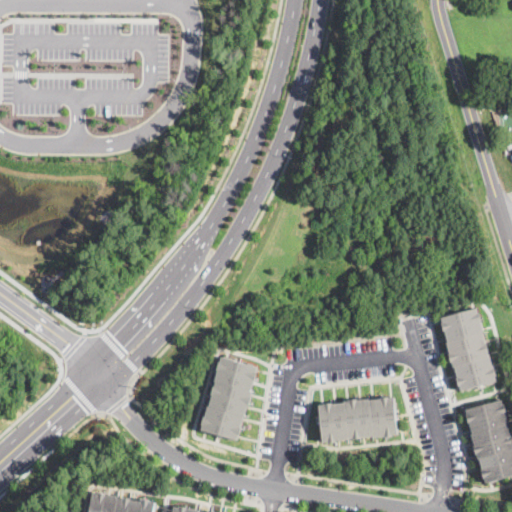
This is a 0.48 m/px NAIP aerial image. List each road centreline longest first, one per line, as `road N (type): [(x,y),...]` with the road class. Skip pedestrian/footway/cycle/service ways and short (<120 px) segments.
road 1 (tertiary): [(100,374),(154,339),(199,284),(262,181),(295,99),(316,0)]
road 2 (tertiary): [(292,0),(274,83),(241,164),(178,267),(111,342),(100,374)]
road 3 (residential): [(272,487),(292,367),(417,356),(442,453),(443,511)]
road 4 (residential): [(100,374),(143,430),(203,472),(437,511)]
road 5 (tertiary): [(439,0),(511,244)]
road 6 (tertiary): [(0,463),(100,374)]
